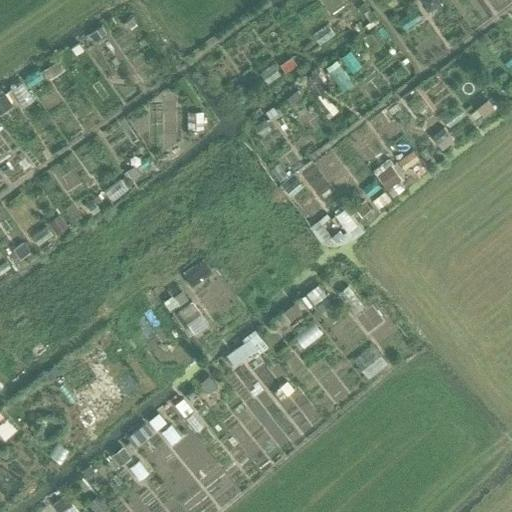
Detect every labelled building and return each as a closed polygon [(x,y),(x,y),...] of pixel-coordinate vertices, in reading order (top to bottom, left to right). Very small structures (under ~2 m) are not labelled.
[(438,0),(421,0),(428,11),(440,3),(438,0)] [(363,1),(356,6),(361,12),(367,6),(363,1)] [(131,18),(123,23),(127,29),(135,23),(131,18)] [(101,26),(91,32),(96,40),(106,33),(101,26)] [(79,43),(71,48),(75,54),(83,49),(79,43)] [(290,56),(279,64),(285,72),(296,64),(290,56)] [(58,60),(44,69),(50,79),(64,69),(58,60)] [(29,75),(23,78),(29,87),(43,78),(37,68),(28,73),(29,75)] [(315,71),(301,81),(313,97),(327,87),(315,71)] [(243,84),(233,90),(238,98),(248,91),(243,84)] [(298,90),(286,99),(291,106),(303,97),(298,90)] [(5,93),(0,95),(0,114),(13,106),(5,93)] [(320,94),(313,99),(328,118),(339,109),(320,94)] [(486,99),(475,107),(482,116),(493,108),(486,99)] [(272,107),(265,112),(269,119),(277,114),(272,107)] [(203,111),(186,111),(186,130),(203,130),(203,111)] [(433,151),(431,153),(437,160),(449,151),(445,145),(441,147),(439,144),(432,149),(433,151)] [(391,164),(376,175),(386,190),(387,189),(400,180),(402,179),(391,164)] [(134,165),(127,170),(133,179),(140,174),(134,165)] [(122,179),(106,190),(112,199),(128,188),(122,179)] [(400,180),(387,189),(392,196),(405,187),(400,180)] [(384,192),(378,196),(383,203),(389,198),(384,192)] [(93,196),(77,208),(83,216),(99,204),(93,196)] [(58,214),(47,222),(56,234),(67,226),(58,214)] [(343,214),(336,219),(343,228),(350,223),(343,214)] [(202,258),(182,273),(192,286),(212,272),(202,258)] [(318,283),(304,294),(313,304),(326,294),(318,283)] [(177,284),(168,290),(171,296),(178,305),(187,299),(177,284)] [(171,296),(163,302),(170,311),(178,305),(171,296)] [(326,297),(316,305),(326,317),(335,309),(326,297)] [(192,301),(178,311),(193,334),(207,324),(192,301)] [(294,303),(281,313),(287,322),(301,311),(294,303)] [(178,311),(171,316),(181,331),(183,330),(188,337),(193,334),(178,311)] [(244,342),(226,355),(233,365),(256,349),(259,353),(267,347),(254,329),(241,338),(244,342)] [(208,375),(199,382),(208,393),(217,386),(208,375)] [(178,401),(171,406),(185,423),(192,418),(178,401)] [(158,412),(148,420),(155,430),(165,422),(158,412)] [(145,423),(134,431),(142,440),(152,432),(145,423)] [(122,446),(111,455),(119,465),(130,457),(122,446)] [(64,495),(52,504),(57,511),(61,511),(71,504),(64,495)] [(97,495),(87,503),(93,511),(99,511),(106,507),(97,495)]
